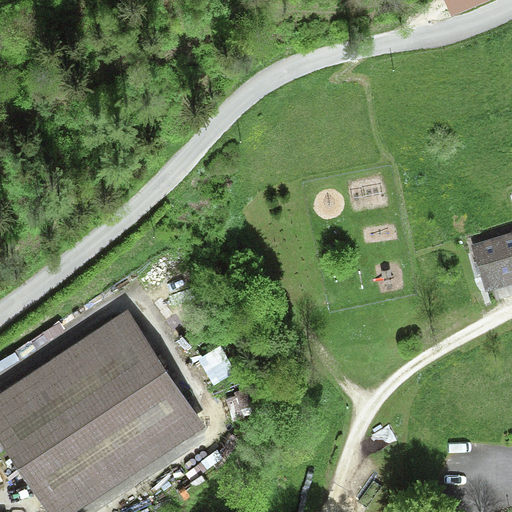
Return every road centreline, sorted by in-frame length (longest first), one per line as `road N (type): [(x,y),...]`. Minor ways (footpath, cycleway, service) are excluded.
road 1 (unclassified): [(0,312),(138,206),(271,76),(317,57),(477,21),(511,3)]
road 2 (residential): [(337,511),(365,423),(438,353),(511,308)]
